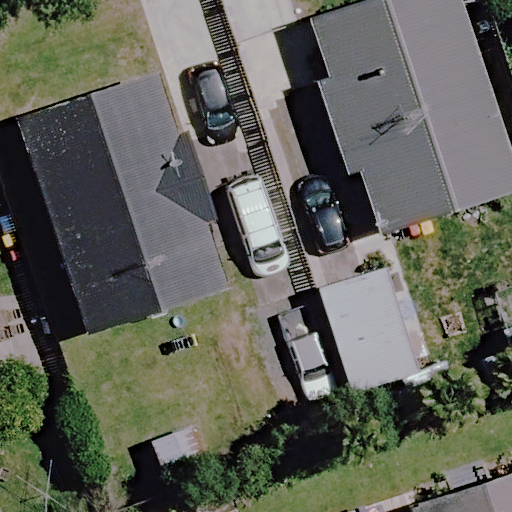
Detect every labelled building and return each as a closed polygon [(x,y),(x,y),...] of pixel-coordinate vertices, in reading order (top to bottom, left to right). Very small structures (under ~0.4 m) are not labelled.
[(511,194),(511,190),(447,0),(365,0),(293,25),(368,244),(511,194)] [(222,297),(148,70),(6,117),(80,343),(222,297)] [(379,273),(323,288),(315,298),(340,393),(406,375),(379,273)] [(0,373),(52,357),(32,293),(0,303),(0,373)] [(511,511),(511,476),(404,511),(511,511)]
